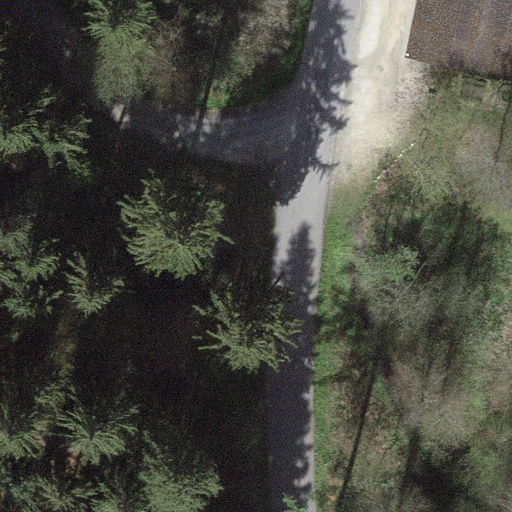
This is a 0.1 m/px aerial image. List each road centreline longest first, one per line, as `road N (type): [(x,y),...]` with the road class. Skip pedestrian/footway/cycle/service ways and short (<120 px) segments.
road 1 (unclassified): [(294,511),(298,232),(337,0)]
road 2 (track): [(311,144),(224,140),(143,120),(93,85),(33,0)]
